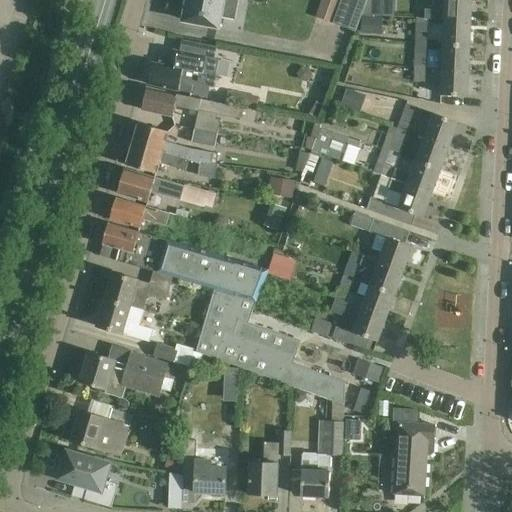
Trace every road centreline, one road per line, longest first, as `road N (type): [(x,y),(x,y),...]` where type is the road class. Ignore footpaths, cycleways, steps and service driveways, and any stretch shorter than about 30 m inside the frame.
road 1 (residential): [(30,511),(19,466),(107,165),(138,0)]
road 2 (residential): [(493,458),(511,32)]
road 3 (secondary): [(0,350),(106,0)]
road 4 (unknown): [(436,240),(401,363)]
